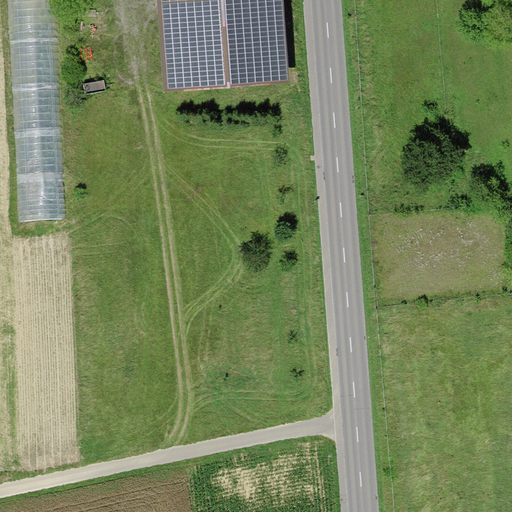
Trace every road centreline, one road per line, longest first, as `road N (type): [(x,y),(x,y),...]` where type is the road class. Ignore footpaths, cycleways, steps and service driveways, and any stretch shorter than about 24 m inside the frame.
road 1 (secondary): [(362,511),(324,0)]
road 2 (track): [(353,416),(0,488)]
